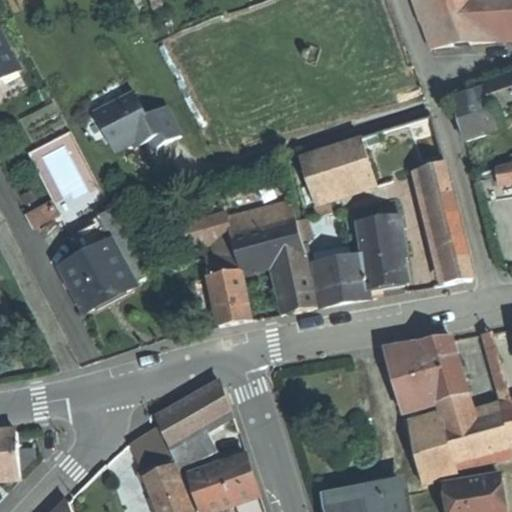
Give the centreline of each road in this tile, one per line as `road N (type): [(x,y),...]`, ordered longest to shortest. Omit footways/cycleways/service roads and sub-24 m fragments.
road 1 (residential): [(511,66),(455,72),(437,90),(497,307)]
road 2 (residential): [(241,354),(497,307)]
road 3 (tertiary): [(241,354),(287,511)]
road 4 (tertiary): [(104,390),(100,433),(31,511)]
road 5 (tertiary): [(104,390),(241,354)]
